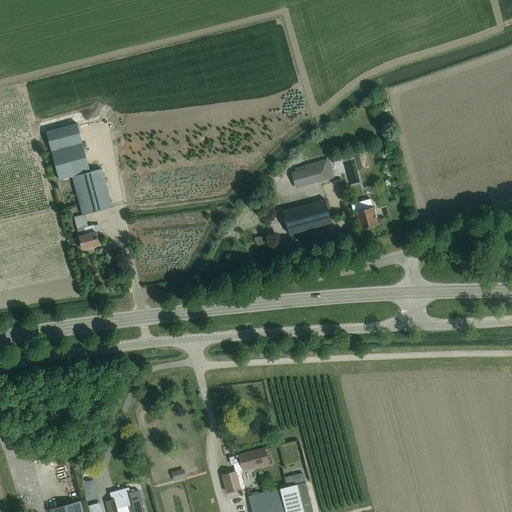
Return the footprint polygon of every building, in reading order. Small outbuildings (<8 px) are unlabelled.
[(99,245),(96,235),(96,232),(95,232),(93,225),(87,226),(84,214),(112,207),(101,168),(90,171),(77,123),(46,131),(59,180),(72,177),(82,215),(74,217),(79,237),(78,237),(82,249),(99,245)] [(311,163),(303,165),(309,185),(316,183),(317,184),(328,180),(323,160),(311,163)] [(274,186),(267,188),(270,200),(277,198),(274,186)] [(364,209),(356,211),(361,229),(377,225),(372,207),(369,199),(361,201),(364,209)] [(283,211),(286,225),(289,234),(331,223),(325,200),(283,211)] [(255,252),(271,249),(270,241),(253,244),(255,252)] [(243,470),(268,463),(264,448),(229,458),(231,466),(233,465),(235,472),(225,475),(229,491),(242,487),(241,481),(244,480),(241,471),(243,470)] [(312,511),(305,482),(279,489),(279,488),(247,497),(251,511),(312,511)] [(105,501),(108,511),(117,511),(117,508),(132,504),(134,511),(143,511),(138,490),(130,492),(128,487),(109,493),(111,500),(105,501)] [(49,509),(50,511),(82,511),(79,501),(49,509)]
